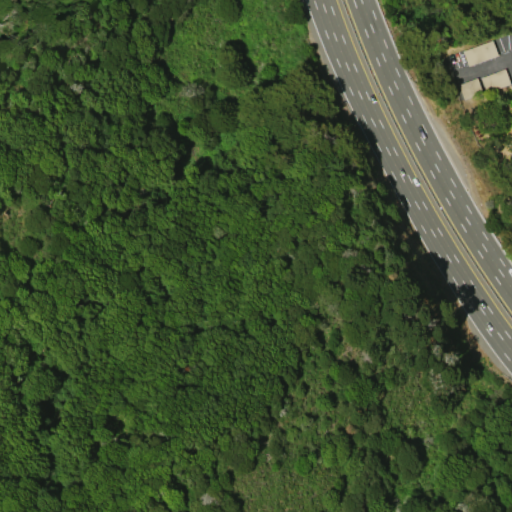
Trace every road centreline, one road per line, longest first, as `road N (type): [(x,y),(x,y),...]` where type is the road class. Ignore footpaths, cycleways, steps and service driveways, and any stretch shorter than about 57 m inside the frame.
road 1 (motorway): [(320,0),(384,150),(511,353)]
road 2 (motorway): [(511,289),(435,167),(359,0)]
